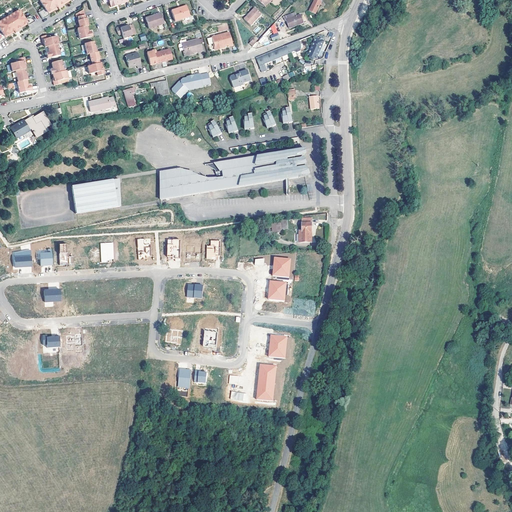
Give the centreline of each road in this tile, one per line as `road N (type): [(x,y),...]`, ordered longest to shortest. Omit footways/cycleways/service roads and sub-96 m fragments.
road 1 (tertiary): [(320,325),(347,227),(342,60),(349,24)]
road 2 (residential): [(349,24),(120,83)]
road 3 (tertiary): [(271,511),(320,325)]
road 4 (residential): [(154,315),(151,343),(160,356),(231,365),(243,353),(248,316)]
road 5 (residential): [(0,295),(26,322),(154,315)]
road 6 (residential): [(156,273),(0,286)]
road 7 (residential): [(248,316),(249,282),(235,272),(156,273)]
road 8 (residential): [(511,467),(495,408),(511,341)]
